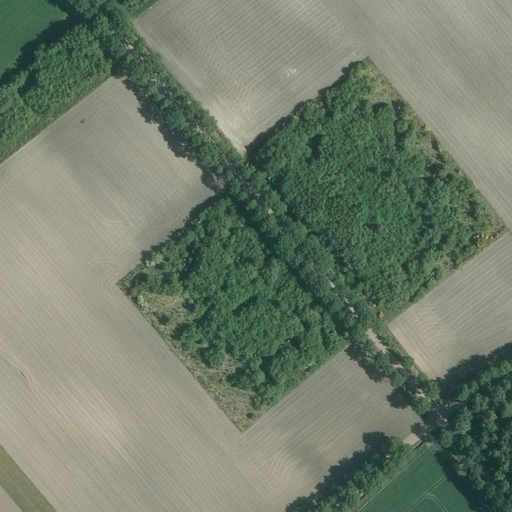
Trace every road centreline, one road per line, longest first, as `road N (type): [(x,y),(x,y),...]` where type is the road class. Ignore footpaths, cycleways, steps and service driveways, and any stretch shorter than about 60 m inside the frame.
road 1 (track): [(439,417),(86,0)]
road 2 (track): [(439,417),(331,511)]
